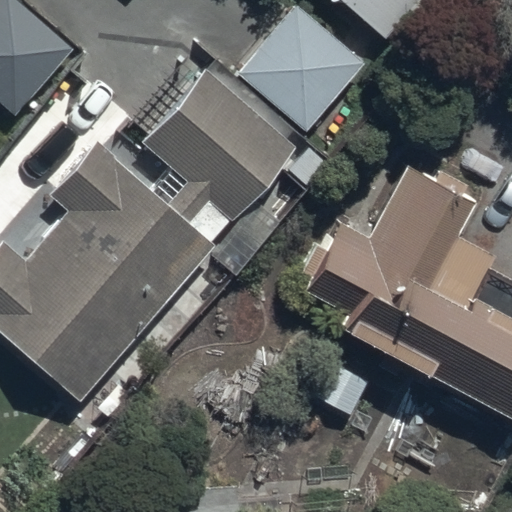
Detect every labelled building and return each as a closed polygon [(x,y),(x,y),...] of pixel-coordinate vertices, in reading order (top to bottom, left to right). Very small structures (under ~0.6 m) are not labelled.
[(12,0),(0,0),(0,102),(13,115),(70,52),(12,0)] [(334,0),(379,39),(412,0),(334,0)] [(363,60),(292,1),(235,69),(303,128),(363,60)] [(1,231),(0,232),(0,331),(76,397),(277,165),(301,185),(324,157),(299,137),(294,143),(270,124),(280,112),(228,69),(218,82),(201,68),(139,142),(165,164),(149,183),(93,138),(45,197),(55,205),(21,247),(1,231)] [(332,218),(297,284),(340,311),(333,323),(421,378),(427,369),(509,421),(511,414),(511,284),(483,269),(491,254),(452,233),(472,197),(403,160),(363,235),(332,218)]
